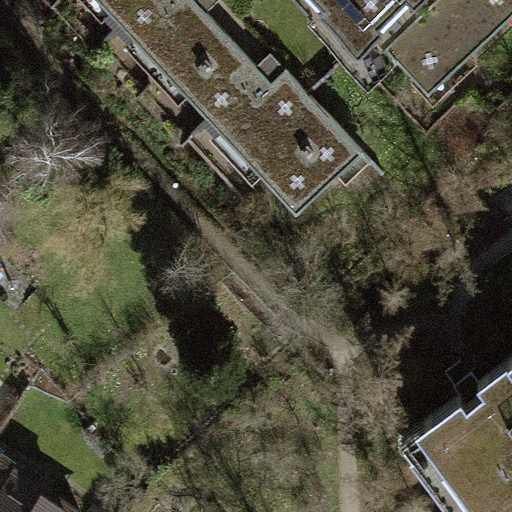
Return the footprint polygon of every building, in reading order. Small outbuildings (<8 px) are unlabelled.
[(268,79),(193,0),(109,0),(176,71),(169,77),(208,117),(214,112),(254,154),(249,158),(296,207),(360,147),(283,65),(268,79)] [(511,0),(304,0),(317,14),(326,6),(370,52),(383,39),(421,79),(446,55),(452,62),(511,4),(511,0)] [(414,458),(453,511),(510,511),(511,511),(511,351),(476,378),(481,386),(464,399),(459,392),(421,420),(436,441),(414,458)] [(0,489),(0,490),(11,473),(17,464),(0,452),(0,489)] [(69,511),(11,473),(0,490),(0,489),(0,511),(69,511)]
